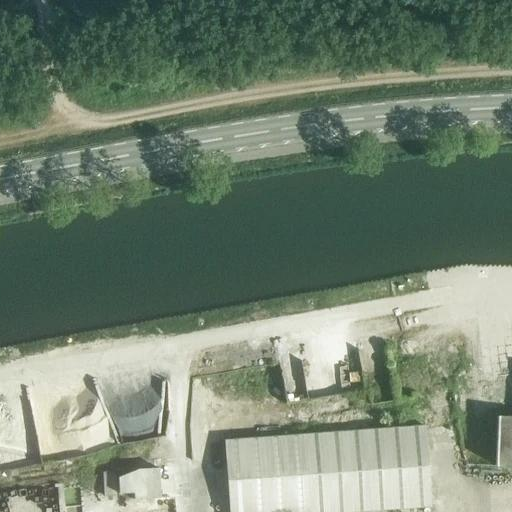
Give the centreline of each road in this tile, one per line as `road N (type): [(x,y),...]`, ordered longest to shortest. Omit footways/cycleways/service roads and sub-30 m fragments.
road 1 (unclassified): [(511,63),(222,94),(0,136)]
road 2 (tertiary): [(511,108),(386,116),(0,180)]
road 3 (track): [(34,0),(67,124)]
